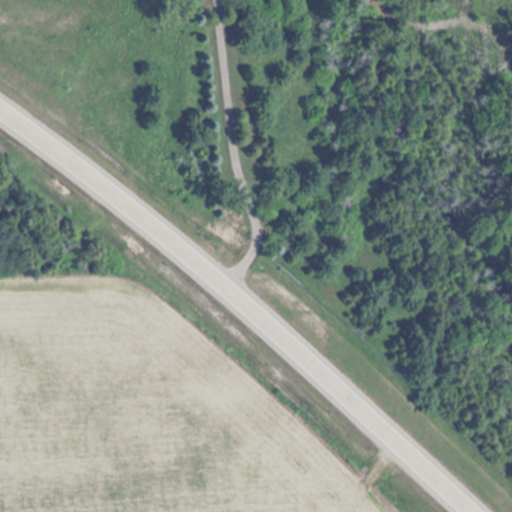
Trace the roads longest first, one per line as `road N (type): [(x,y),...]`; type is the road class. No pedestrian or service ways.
road 1 (primary): [(0,109),(219,281),(468,511)]
road 2 (residential): [(215,0),(231,145),(258,237),(224,286)]
